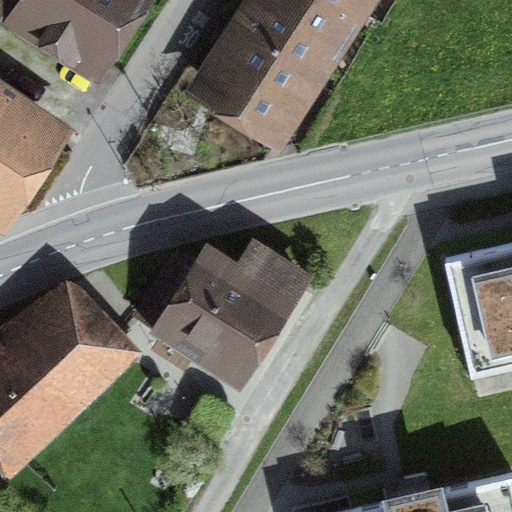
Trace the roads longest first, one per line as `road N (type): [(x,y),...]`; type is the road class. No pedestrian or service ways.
road 1 (residential): [(511,143),(84,243)]
road 2 (residential): [(84,243),(89,184),(206,0)]
